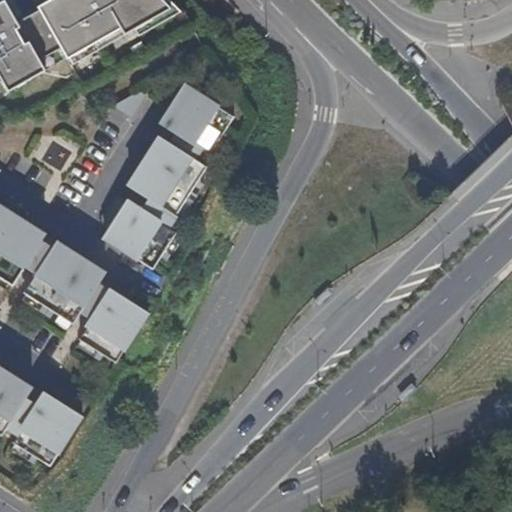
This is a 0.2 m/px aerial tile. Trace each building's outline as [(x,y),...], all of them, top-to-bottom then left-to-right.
[(63,48),(116,17),(120,24),(162,0),(24,0),(11,8),(6,0),(0,0),(0,76),(0,77),(60,42),(63,48)] [(185,120),(232,149),(255,112),(192,72),(168,109),(185,120)] [(223,162),(232,149),(185,120),(177,133),(223,162)] [(191,213),(223,162),(177,133),(167,126),(135,177),(156,190),(191,213)] [(184,225),(191,213),(156,190),(149,202),(184,225)] [(160,262),(184,225),(149,202),(133,193),(110,230),(160,262)] [(21,271),(48,230),(0,198),(0,269),(15,280),(21,271)] [(33,279),(60,238),(48,230),(21,271),(33,279)] [(80,314),(109,271),(60,238),(33,279),(27,287),(77,319),(80,314)] [(93,322),(121,278),(109,271),(80,314),(93,322)] [(121,358),(158,302),(121,278),(93,322),(84,335),(121,358)] [(0,431),(5,435),(30,395),(36,386),(0,363),(0,431)] [(16,442),(54,465),(86,412),(49,390),(41,402),(16,442)] [(5,435),(16,442),(41,402),(30,395),(5,435)] [(511,493),(510,491),(492,510),(493,511),(506,511),(511,507),(511,493)]
